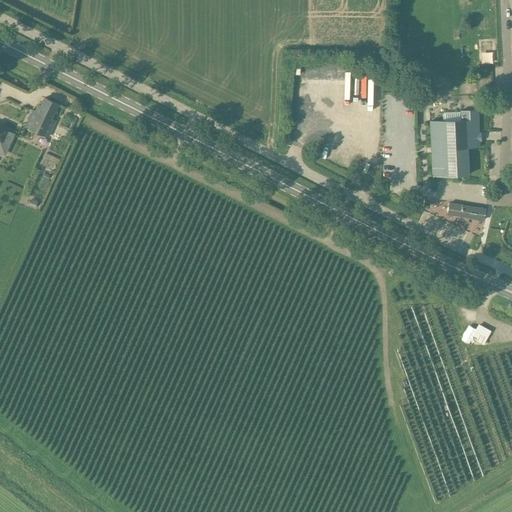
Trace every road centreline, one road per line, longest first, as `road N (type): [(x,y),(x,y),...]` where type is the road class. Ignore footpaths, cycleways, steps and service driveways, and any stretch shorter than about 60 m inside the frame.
road 1 (unclassified): [(511,271),(0,19)]
road 2 (primary): [(493,284),(0,42)]
road 3 (residential): [(502,199),(499,0)]
